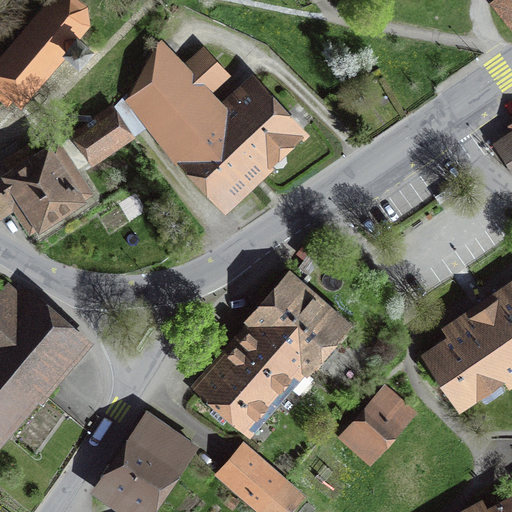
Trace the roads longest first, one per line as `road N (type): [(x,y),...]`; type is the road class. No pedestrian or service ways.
road 1 (unclassified): [(193,279),(439,114)]
road 2 (unclassified): [(50,511),(131,385)]
road 3 (unclassified): [(131,385),(193,279)]
